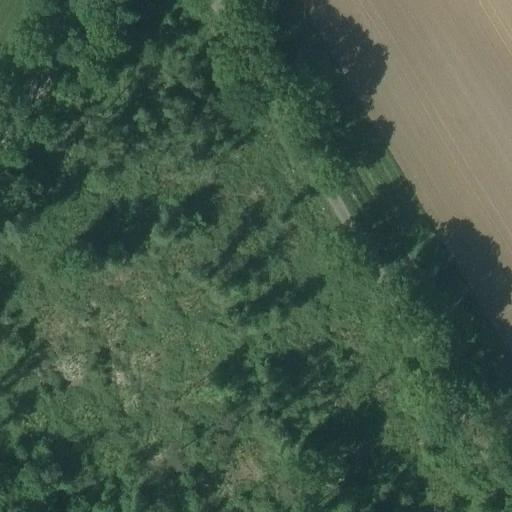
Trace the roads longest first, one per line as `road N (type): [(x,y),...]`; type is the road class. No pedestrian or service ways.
road 1 (unclassified): [(221,0),(376,271),(511,485)]
road 2 (unclassified): [(78,0),(53,60),(0,146)]
